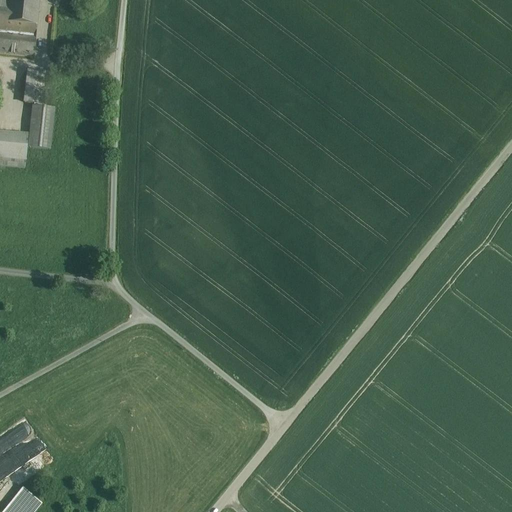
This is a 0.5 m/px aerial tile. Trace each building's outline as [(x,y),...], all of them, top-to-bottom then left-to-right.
[(39,6),(8,3),(7,10),(0,9),(0,53),(35,57),(39,6)] [(45,74),(28,73),(25,103),(35,104),(41,105),(45,74)] [(54,110),(34,108),(30,148),(50,150),(54,110)] [(28,137),(0,134),(0,166),(25,169),(28,137)] [(23,490),(4,511),(35,511),(41,505),(23,490)]
